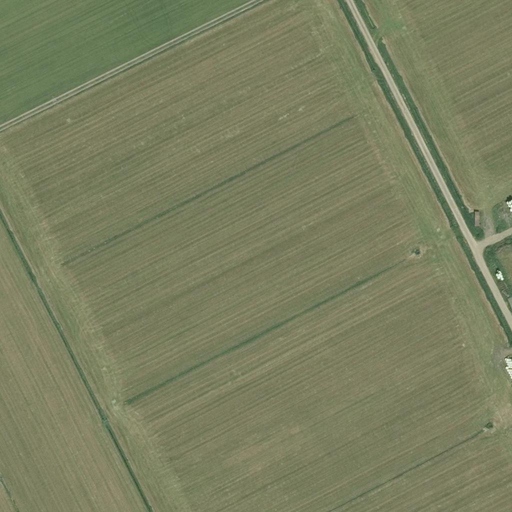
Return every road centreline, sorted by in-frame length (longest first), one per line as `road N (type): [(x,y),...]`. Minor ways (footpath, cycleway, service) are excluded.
road 1 (track): [(347,0),(511,324)]
road 2 (track): [(260,0),(0,128)]
